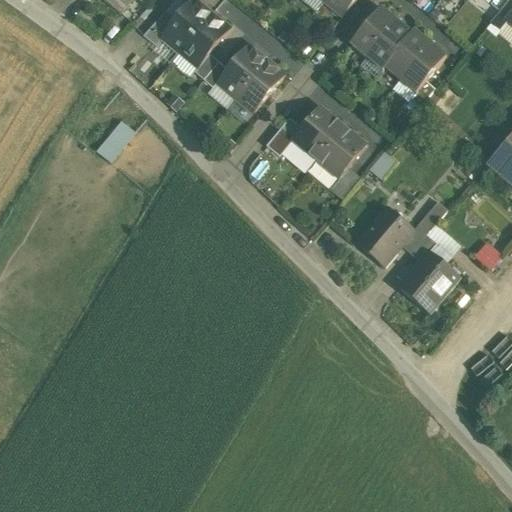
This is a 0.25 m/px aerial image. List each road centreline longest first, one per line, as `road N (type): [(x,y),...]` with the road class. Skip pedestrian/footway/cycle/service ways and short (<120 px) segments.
road 1 (residential): [(220,181),(345,308),(511,500)]
road 2 (residential): [(16,0),(131,90),(220,181)]
road 3 (residential): [(220,181),(309,77)]
road 4 (residential): [(309,77),(215,0)]
